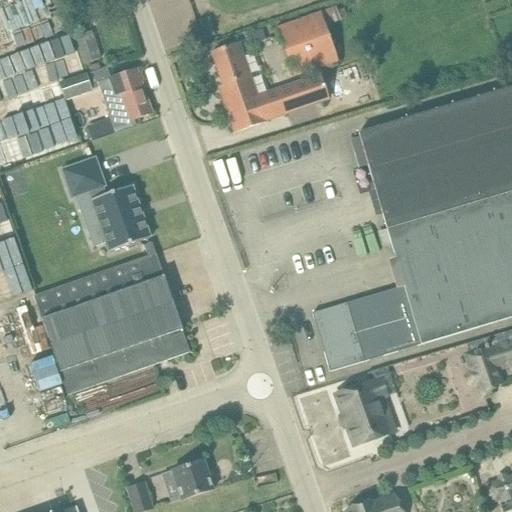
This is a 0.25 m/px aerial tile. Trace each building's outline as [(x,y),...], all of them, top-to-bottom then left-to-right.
[(336,5),(320,10),(247,35),(251,46),(279,37),(292,78),(338,63),(325,26),(341,21),(336,5)] [(75,37),(84,64),(100,59),(91,32),(75,37)] [(223,86),(219,87),(219,88),(224,87),(231,107),(227,108),(230,119),(234,118),(239,131),(234,132),(235,134),(266,123),(265,121),(329,99),(321,76),(257,98),(238,43),(212,52),(223,86)] [(111,68),(70,84),(1,109),(20,162),(29,158),(21,135),(14,116),(64,98),(66,101),(93,91),(93,89),(99,86),(116,132),(134,126),(133,121),(152,114),(136,70),(114,78),(111,68)] [(397,289),(312,314),(330,372),(349,367),(511,318),(511,87),(358,134),(395,258),(404,287),(397,289)] [(106,197),(102,187),(104,186),(95,160),(63,171),(72,196),(89,190),(102,225),(88,230),(94,247),(107,242),(111,251),(149,237),(131,188),(106,197)] [(192,360),(183,334),(179,335),(159,280),(0,335),(0,422),(1,424),(99,390),(100,394),(192,360)] [(511,365),(511,340),(490,348),(490,347),(489,347),(488,344),(485,345),(486,348),(466,355),(471,370),(469,370),(468,371),(466,373),(465,374),(464,376),(464,379),(464,381),(465,383),(466,385),(468,387),(469,388),(472,389),(474,389),(477,388),(481,400),(492,396),(489,388),(502,384),(497,370),(511,365)] [(386,377),(372,383),(336,395),(355,446),(390,433),(378,400),(393,394),(394,393),(396,391),(396,388),(396,386),(395,383),(394,381),(392,379),(390,378),(388,377),(386,377)] [(172,471),(175,480),(181,500),(213,490),(204,461),(172,471)] [(511,474),(484,485),(491,505),(499,502),(503,511),(509,511),(511,511),(511,474)] [(126,488),(134,511),(145,511),(153,509),(144,482),(126,488)] [(399,511),(394,496),(347,511),(399,511)]
